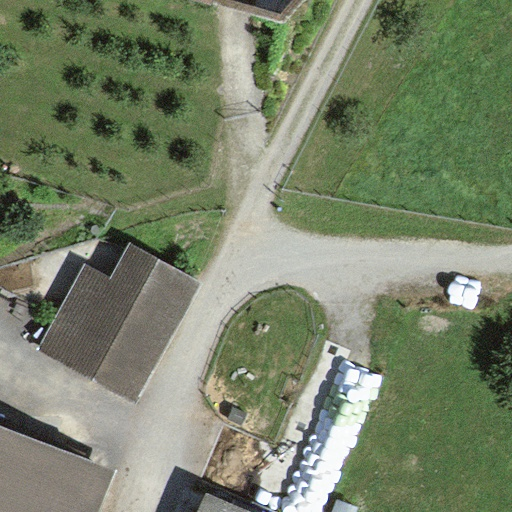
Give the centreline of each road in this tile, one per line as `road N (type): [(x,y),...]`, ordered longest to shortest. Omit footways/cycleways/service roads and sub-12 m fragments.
road 1 (track): [(140,511),(246,250)]
road 2 (track): [(246,250),(361,0)]
road 3 (track): [(246,250),(511,257)]
